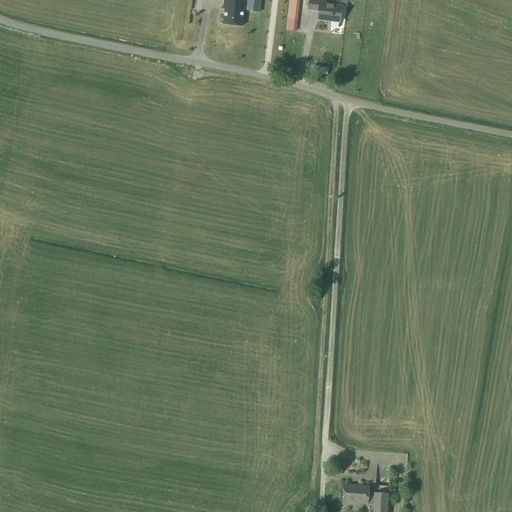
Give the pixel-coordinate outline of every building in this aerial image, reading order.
[(259,13),(260,0),(225,0),(224,9),(225,9),(223,24),(242,26),(244,11),(259,13)] [(296,21),(300,1),(301,1),(301,0),(290,0),(288,15),(293,16),(292,20),(296,21)] [(326,0),(309,0),(308,10),(319,11),(318,20),(332,21),(331,26),(338,27),(339,22),(340,22),(342,6),(326,5),(326,0)] [(383,477),(383,464),(373,464),(374,477),(383,477)] [(343,484),(342,505),(360,506),(360,505),(368,506),(368,504),(369,495),(370,487),(343,484)] [(373,505),(372,511),(387,511),(389,494),(373,493),(373,495),(369,495),(368,504),(373,505)]
